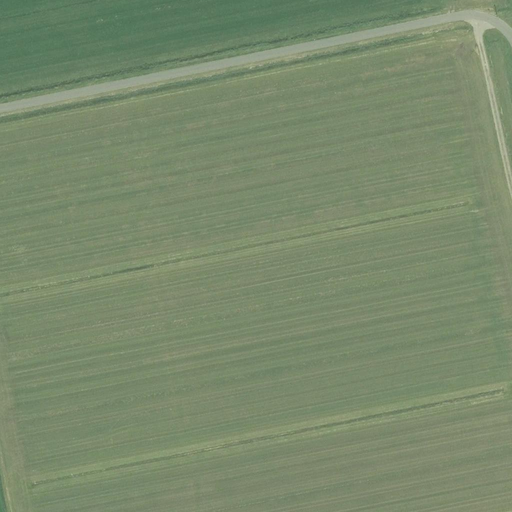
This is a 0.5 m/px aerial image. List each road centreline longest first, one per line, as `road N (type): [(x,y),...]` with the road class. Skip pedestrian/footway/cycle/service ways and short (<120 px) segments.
road 1 (unclassified): [(0,108),(460,15),(489,19),(511,38)]
road 2 (track): [(477,15),(511,184)]
